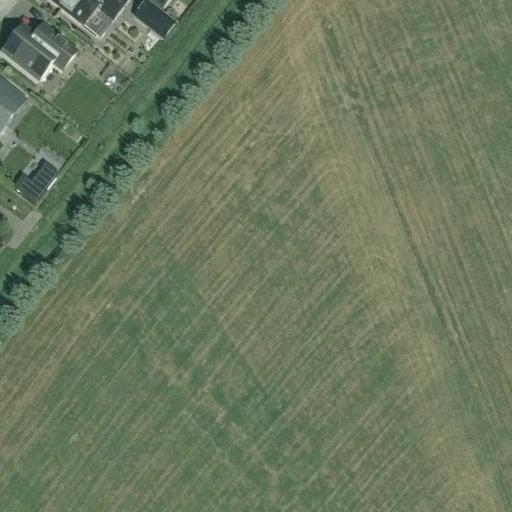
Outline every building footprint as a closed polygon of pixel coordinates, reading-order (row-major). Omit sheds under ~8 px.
[(45,0),(81,28),(97,40),(110,23),(127,1),(126,0),(45,0)] [(161,41),(173,26),(144,3),(133,19),(161,41)] [(41,27),(33,38),(20,28),(0,53),(0,54),(37,84),(50,67),(59,74),(75,54),(41,27)] [(86,46),(76,58),(89,70),(100,58),(86,46)] [(0,130),(21,104),(0,86),(0,130)] [(33,207),(57,177),(43,166),(29,184),(20,178),(11,190),(33,207)]
